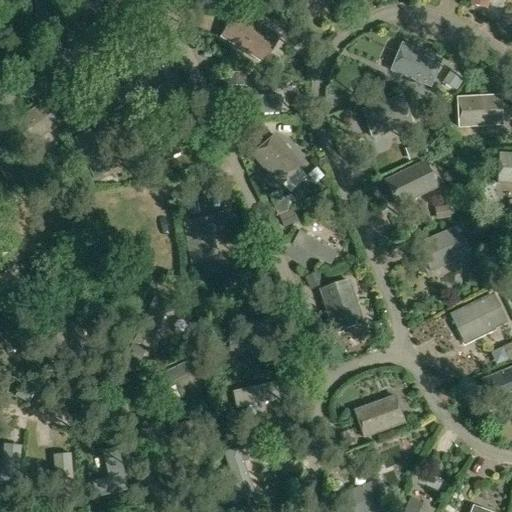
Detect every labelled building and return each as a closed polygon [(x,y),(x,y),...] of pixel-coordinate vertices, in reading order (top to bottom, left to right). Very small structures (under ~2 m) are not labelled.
[(32,0),(36,31),(50,29),(47,0),(32,0)] [(111,7),(109,0),(77,0),(81,14),(111,7)] [(471,0),(471,4),(487,9),(489,0),(471,0)] [(223,38),(253,57),(269,32),(244,17),(249,10),(242,6),(223,38)] [(402,45),(392,72),(431,88),(442,61),(402,45)] [(143,59),(129,65),(145,102),(159,96),(155,87),(166,82),(157,62),(146,66),(143,59)] [(281,94),(235,96),(234,96),(235,115),(281,113),(281,94)] [(372,138),(412,124),(402,97),(363,111),(372,138)] [(460,128),(490,127),(489,113),(501,112),(500,97),(458,99),(460,128)] [(42,102),(13,124),(31,147),(60,125),(42,102)] [(280,187),(302,168),(275,137),(253,156),(280,187)] [(99,177),(113,173),(105,145),(91,149),(99,177)] [(511,155),(500,155),(498,184),(511,185),(511,155)] [(398,207),(436,188),(424,164),(386,182),(398,207)] [(458,225),(461,212),(447,210),(444,223),(458,225)] [(211,216),(182,222),(191,266),(219,261),(211,216)] [(435,270),(468,255),(456,228),(423,244),(435,270)] [(329,265),(336,252),(300,233),(293,246),(329,265)] [(317,295),(334,332),(361,319),(345,283),(317,295)] [(476,333),(478,336),(505,323),(492,297),(452,316),(459,330),(462,328),(476,333)] [(139,347),(159,357),(177,318),(157,308),(139,347)] [(268,358),(269,348),(252,347),(252,358),(268,358)] [(499,356),(503,369),(511,366),(511,352),(499,356)] [(511,368),(492,377),(503,404),(511,400),(511,368)] [(355,411),(365,439),(395,428),(385,400),(355,411)] [(21,444),(4,442),(0,476),(0,497),(16,500),(21,444)] [(118,446),(104,450),(110,476),(97,479),(101,495),(129,488),(118,446)] [(228,466),(243,485),(261,472),(247,452),(228,466)] [(338,498),(343,511),(379,511),(383,511),(372,484),(338,498)] [(433,511),(434,510),(409,498),(402,511),(433,511)]
